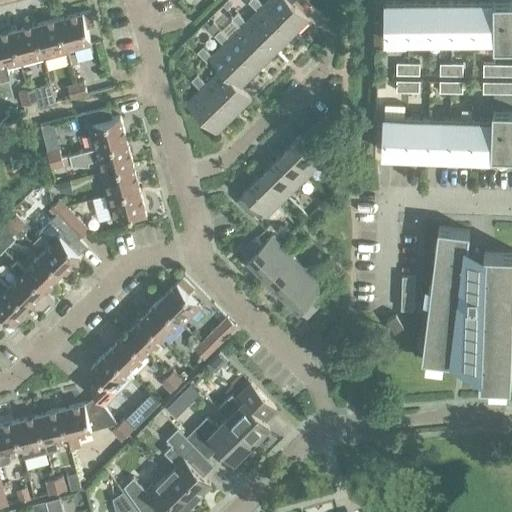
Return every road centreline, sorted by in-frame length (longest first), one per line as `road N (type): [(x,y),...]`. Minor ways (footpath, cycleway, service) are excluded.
road 1 (residential): [(0,386),(15,382),(135,263),(197,244)]
road 2 (residential): [(330,428),(301,366),(206,270),(197,244)]
road 3 (residential): [(382,309),(382,215),(392,202),(511,205)]
road 4 (residential): [(182,182),(220,171),(344,56)]
road 5 (residential): [(182,182),(136,0)]
road 6 (residential): [(511,416),(330,428)]
road 7 (residential): [(238,511),(330,428)]
